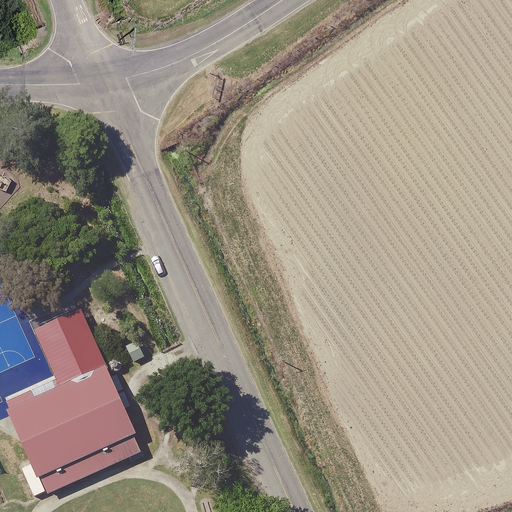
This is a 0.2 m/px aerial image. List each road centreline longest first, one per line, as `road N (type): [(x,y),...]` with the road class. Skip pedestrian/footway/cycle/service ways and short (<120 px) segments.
road 1 (unclassified): [(105,81),(284,511)]
road 2 (unclassified): [(105,81),(184,58),(285,0)]
